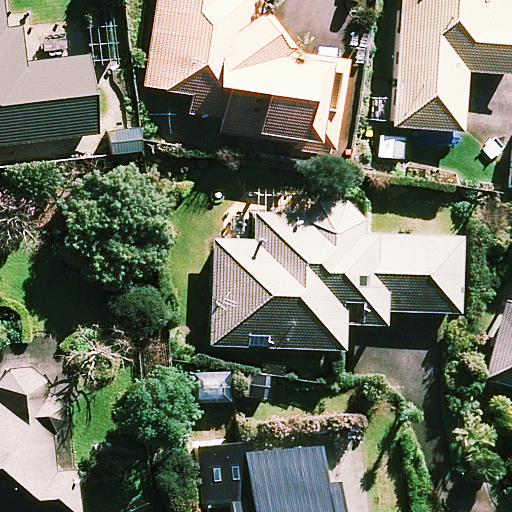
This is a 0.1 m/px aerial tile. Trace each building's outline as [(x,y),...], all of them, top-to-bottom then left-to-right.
[(5,20),(2,0),(0,0),(0,141),(100,130),(91,51),(24,59),(19,18),(5,20)] [(189,85),(187,110),(218,113),(217,128),(259,132),(259,125),(318,130),(325,53),(281,49),(285,30),(264,0),(156,0),(149,82),(189,85)] [(511,0),(399,0),(393,122),(462,125),(465,65),(511,67),(511,0)] [(359,230),(359,199),(254,197),(253,236),(211,236),(210,340),(342,342),(343,316),(382,317),(382,306),(459,307),(460,232),(359,230)] [(511,281),(487,375),(511,381),(511,281)] [(0,511),(78,511),(62,344),(0,349),(0,511)] [(327,511),(325,430),(195,433),(197,509),(232,508),(232,511),(327,511)]
